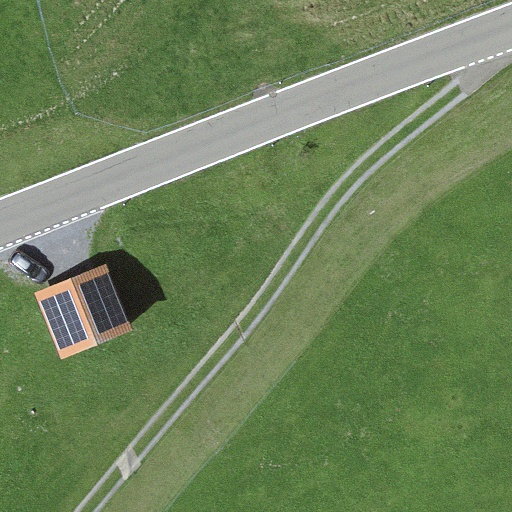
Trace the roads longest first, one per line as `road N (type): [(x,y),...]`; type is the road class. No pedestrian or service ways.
road 1 (track): [(82,511),(346,187),(511,34)]
road 2 (tertiary): [(0,228),(511,32)]
